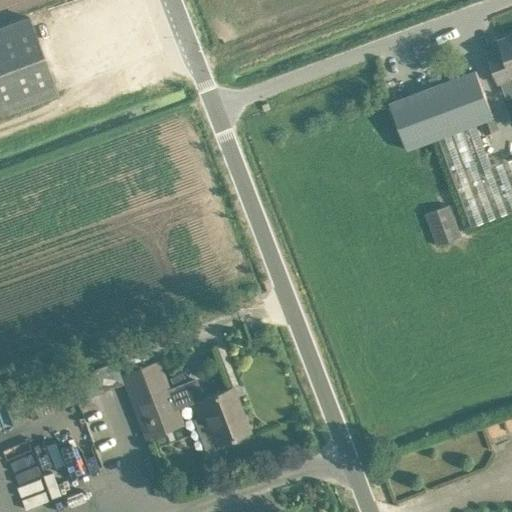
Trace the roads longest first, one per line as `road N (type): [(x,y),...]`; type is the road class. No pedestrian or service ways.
road 1 (unclassified): [(368,511),(160,0)]
road 2 (unknown): [(193,79),(492,0)]
